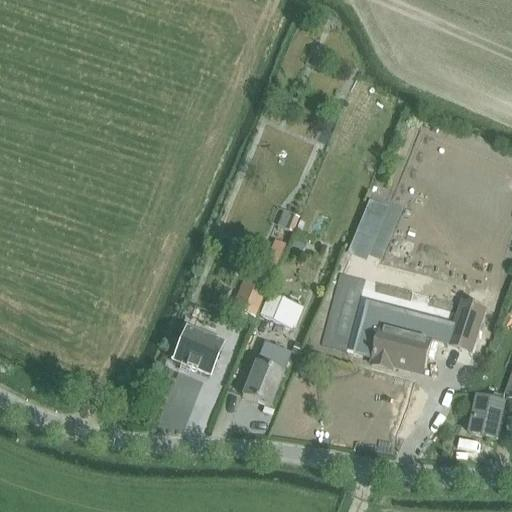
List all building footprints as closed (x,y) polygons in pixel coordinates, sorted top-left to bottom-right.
[(376,149),(400,97),(358,78),(335,130),(376,149)] [(332,220),(320,215),(311,237),(323,242),(332,220)] [(292,248),(303,253),(307,244),(296,239),(292,248)] [(273,249),(266,264),(277,269),(284,254),(273,249)] [(350,249),(346,259),(356,263),(360,252),(350,249)] [(502,292),(508,272),(495,268),(489,288),(502,292)] [(234,311),(253,319),(268,282),(249,274),(234,311)] [(287,325),(292,327),(295,325),(302,309),(270,294),(261,318),(284,329),(287,325)] [(462,305),(448,347),(472,355),(486,312),(462,305)] [(382,331),(367,327),(358,358),(374,362),(372,368),(392,373),(393,369),(423,377),(433,342),(383,329),(382,331)] [(186,368),(186,369),(196,373),(197,372),(210,378),(223,346),(186,331),(173,363),(186,368)] [(271,362),(259,357),(256,364),(242,399),(270,410),(283,375),(268,369),(271,362)] [(511,372),(503,398),(511,401),(511,372)] [(161,400),(166,383),(155,379),(149,396),(161,400)] [(470,437),(499,443),(506,406),(478,400),(470,437)]
